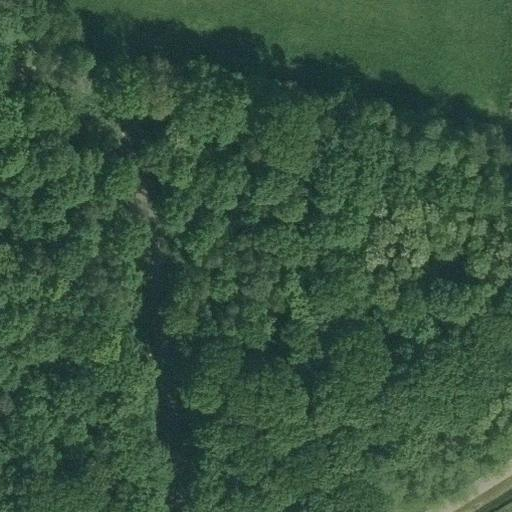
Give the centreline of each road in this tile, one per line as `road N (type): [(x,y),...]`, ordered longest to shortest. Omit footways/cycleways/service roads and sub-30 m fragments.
road 1 (track): [(0,5),(37,61),(167,103),(316,129)]
road 2 (track): [(316,129),(511,165)]
